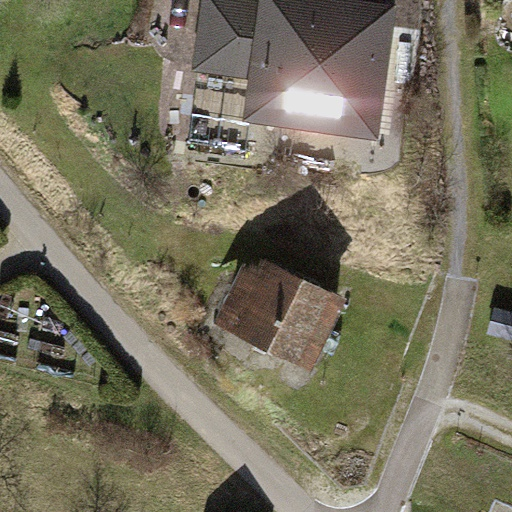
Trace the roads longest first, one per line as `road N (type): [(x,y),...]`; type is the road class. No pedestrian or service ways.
road 1 (residential): [(300,511),(0,190)]
road 2 (track): [(463,275),(431,402),(388,511)]
